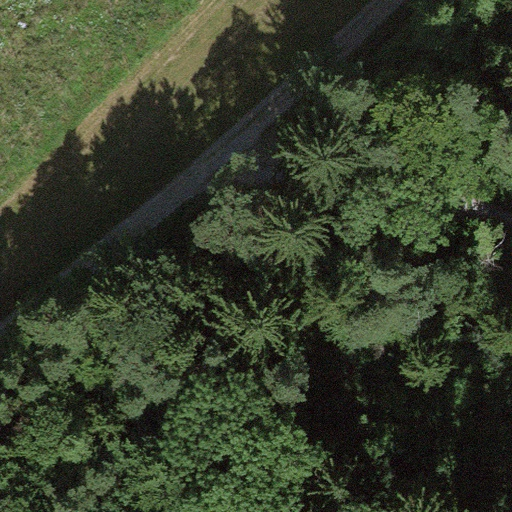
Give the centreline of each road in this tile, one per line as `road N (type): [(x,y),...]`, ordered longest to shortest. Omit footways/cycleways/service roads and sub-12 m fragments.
road 1 (track): [(0,331),(213,160),(389,0)]
road 2 (track): [(213,160),(367,184),(511,224)]
